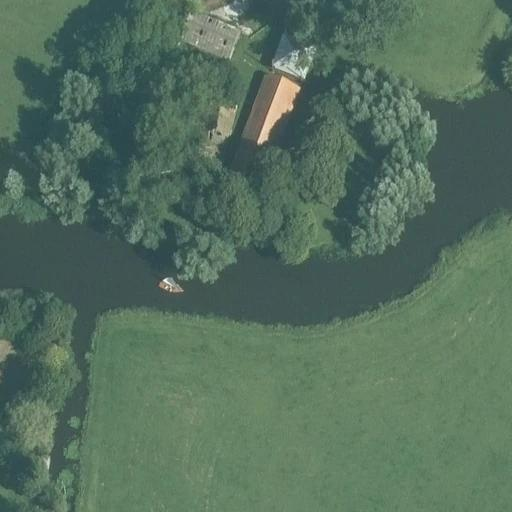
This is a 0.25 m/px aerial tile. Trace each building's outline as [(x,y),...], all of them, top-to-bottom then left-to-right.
[(177,43),(228,63),(240,33),(189,13),(177,43)] [(274,69),(293,74),(300,43),(282,39),(274,69)] [(204,74),(183,164),(222,175),(238,101),(214,97),(218,77),(204,74)] [(265,79),(236,155),(220,199),(256,212),(272,168),(300,92),(265,79)] [(300,184),(311,149),(293,143),(279,177),(300,184)]
